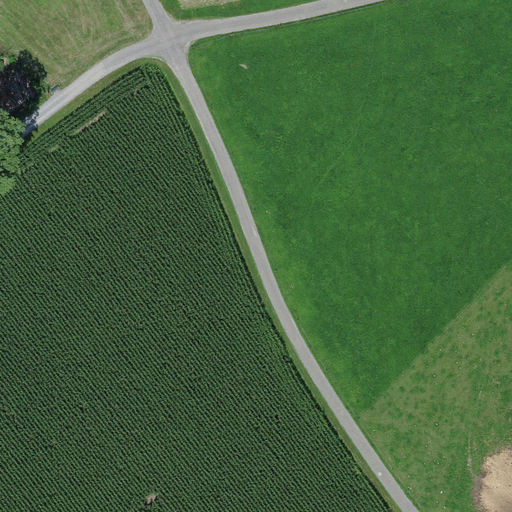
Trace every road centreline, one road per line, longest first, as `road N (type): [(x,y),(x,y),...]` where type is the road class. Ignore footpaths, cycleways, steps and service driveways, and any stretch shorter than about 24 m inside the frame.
road 1 (track): [(151,0),(281,313),(410,511)]
road 2 (track): [(363,0),(171,36),(113,64),(0,143)]
